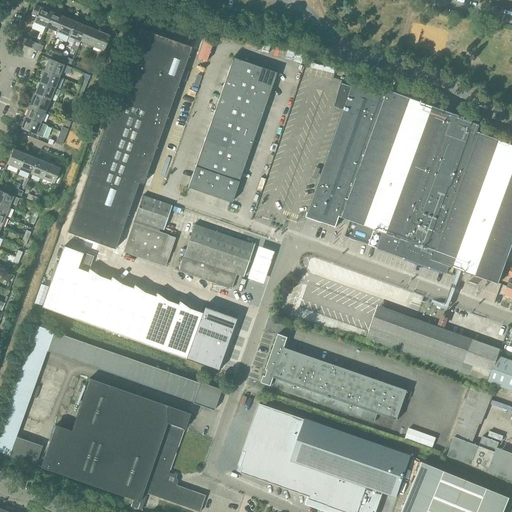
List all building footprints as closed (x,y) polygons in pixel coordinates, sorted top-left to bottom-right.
[(45,27),(51,12),(39,7),(33,22),(45,27)] [(56,32),(62,17),(51,12),(45,27),(56,32)] [(68,36),(74,21),(62,17),(56,32),(68,36)] [(76,49),(79,41),(85,26),(74,21),(68,36),(74,39),(70,47),(76,49)] [(90,46),(97,31),(85,26),(79,41),(90,46)] [(141,184),(190,46),(139,28),(66,232),(114,249),(137,183),(141,184)] [(102,51),(108,36),(97,31),(90,46),(102,51)] [(29,47),(32,41),(19,36),(17,42),(29,47)] [(40,52),(42,46),(32,41),(29,47),(40,52)] [(284,59),(285,57),(288,47),(281,45),(278,56),(278,57),(284,59)] [(58,59),(60,55),(48,50),(47,54),(58,59)] [(69,64),(71,60),(60,55),(58,59),(69,64)] [(248,79),(253,65),(233,58),(228,72),(248,79)] [(68,73),(70,68),(48,59),(43,69),(58,76),(60,70),(68,73)] [(271,87),(276,73),(253,65),(248,79),(271,87)] [(54,87),(58,76),(43,69),(39,81),(54,87)] [(244,93),(248,79),(228,72),(223,86),(244,93)] [(84,88),(89,76),(83,73),(81,80),(82,80),(80,86),(84,88)] [(266,101),(271,87),(248,79),(244,93),(266,101)] [(56,96),(58,90),(53,88),(54,87),(39,81),(34,93),(49,99),(51,93),(56,96)] [(352,86),(344,84),(340,83),(334,106),(344,109),(307,214),(306,213),(305,215),(306,216),(335,227),(339,216),(350,220),(344,236),(446,273),(449,266),(498,284),(511,245),(511,145),(477,132),(480,125),(464,119),(465,117),(388,89),(386,96),(353,84),(352,86)] [(79,99),(84,88),(80,86),(75,97),(79,99)] [(266,101),(244,93),(223,86),(218,99),(239,107),(262,115),(266,101)] [(44,110),(49,99),(34,93),(29,104),(44,110)] [(234,120),(239,107),(218,99),(214,113),(234,120)] [(44,125),(45,124),(40,121),(44,110),(29,104),(24,117),(44,125)] [(257,128),(262,115),(239,107),(234,120),(257,128)] [(230,134),(234,120),(214,113),(209,126),(230,134)] [(43,128),(44,125),(24,117),(19,128),(34,135),(38,125),(43,128)] [(252,142),(257,128),(234,120),(230,134),(252,142)] [(225,147),(230,134),(209,126),(204,140),(225,147)] [(60,146),(65,134),(67,130),(61,127),(59,131),(54,143),(60,146)] [(247,155),(252,142),(230,134),(225,147),(247,155)] [(220,161),(225,147),(204,140),(199,154),(220,161)] [(243,169),(247,155),(225,147),(220,161),(243,169)] [(18,169),(25,154),(13,149),(7,164),(18,169)] [(30,174),(37,159),(25,154),(18,169),(30,174)] [(216,175),(220,161),(199,154),(195,167),(209,172),(216,175)] [(42,179),(48,164),(37,159),(30,174),(42,179)] [(238,182),(243,169),(220,161),(216,175),(223,177),(238,182)] [(52,183),(59,168),(48,164),(42,179),(52,183)] [(202,192),(209,172),(195,167),(188,187),(202,192)] [(216,197),(223,177),(216,175),(209,172),(202,192),(216,197)] [(231,202),(238,182),(223,177),(216,197),(231,202)] [(18,199),(0,191),(0,203),(8,207),(9,204),(15,207),(18,199)] [(158,232),(159,229),(163,230),(171,206),(171,205),(159,201),(143,195),(142,196),(122,252),(164,267),(165,267),(168,259),(167,258),(162,257),(169,236),(158,232)] [(0,215),(4,217),(8,207),(0,203),(0,215)] [(243,277),(253,246),(193,225),(177,272),(230,290),(236,275),(243,277)] [(274,252),(258,246),(247,280),(263,285),(274,252)] [(62,247),(41,308),(184,359),(185,359),(190,346),(194,333),(199,320),(202,313),(189,308),(180,302),(179,301),(179,302),(178,304),(177,304),(166,300),(157,294),(156,293),(156,294),(155,296),(144,292),(135,285),(134,285),(134,286),(133,288),(132,288),(121,284),(112,277),(111,278),(110,281),(109,280),(98,276),(88,270),(93,256),(82,252),(82,254),(65,248),(62,247)] [(10,281),(12,276),(5,273),(3,278),(10,281)] [(237,319),(226,315),(215,311),(204,307),(202,313),(199,320),(222,328),(232,332),(237,319)] [(448,318),(449,314),(444,312),(443,316),(441,316),(438,325),(445,327),(448,318)] [(232,332),(222,328),(199,320),(194,333),(217,342),(227,345),(232,332)] [(135,360),(35,326),(22,361),(0,423),(0,451),(2,452),(36,464),(42,446),(17,437),(47,351),(74,360),(193,403),(192,403),(214,411),(221,390),(200,383),(199,383),(135,360)] [(227,345),(217,342),(194,333),(190,346),(222,358),(223,358),(227,345)] [(322,360),(283,348),(284,346),(285,347),(286,344),(285,343),(287,337),(278,334),(278,335),(270,359),(269,360),(266,370),(268,371),(266,377),(264,376),(261,383),(271,386),(276,387),(375,422),(378,414),(397,420),(405,398),(407,390),(323,361),(322,360)] [(222,360),(223,358),(222,358),(190,346),(185,359),(218,371),(219,369),(222,361),(222,360)] [(490,372),(487,382),(496,386),(511,391),(511,361),(498,356),(492,373),(490,372)] [(228,382),(231,375),(224,372),(222,379),(228,382)] [(184,430),(185,428),(190,414),(189,414),(90,380),(86,393),(82,403),(72,432),(56,426),(48,449),(41,468),(133,501),(131,506),(140,510),(146,493),(159,498),(198,511),(199,511),(205,496),(166,482),(184,430)] [(511,453),(497,448),(499,443),(483,436),(479,446),(472,444),(477,432),(480,424),(481,424),(493,394),(494,393),(472,385),(471,386),(452,436),(455,437),(447,455),(511,479),(511,453)] [(409,457),(260,405),(244,451),(247,452),(240,472),(308,496),(306,501),(316,505),(317,502),(327,505),(326,507),(339,511),(376,511),(383,491),(396,496),(409,457)] [(432,448),(436,437),(408,427),(405,438),(432,448)] [(503,511),(509,498),(422,463),(402,511),(503,511)]
